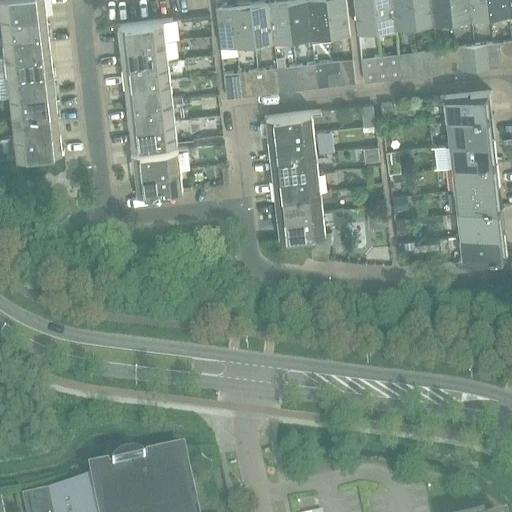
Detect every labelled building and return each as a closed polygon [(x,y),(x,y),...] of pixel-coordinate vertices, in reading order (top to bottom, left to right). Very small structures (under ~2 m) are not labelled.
[(0,0),(0,12),(1,18),(46,12),(44,0),(0,0)] [(273,39),(293,37),(288,0),(275,0),(269,1),(273,39)] [(288,0),(293,37),(312,35),(307,0),(288,0)] [(326,0),(307,0),(312,35),(313,41),(331,39),(330,33),(326,0)] [(345,0),(326,0),(330,33),(349,31),(345,0)] [(377,27),(373,0),(354,0),(358,30),(377,27)] [(393,0),(373,0),(377,27),(378,33),(397,30),(397,25),(393,0)] [(393,0),(397,25),(415,23),(412,0),(393,0)] [(412,0),(415,23),(433,21),(430,0),(412,0)] [(430,0),(433,21),(452,19),(450,0),(430,0)] [(469,0),(450,0),(452,19),(472,16),(469,0)] [(487,0),(469,0),(472,16),(490,14),(487,0)] [(507,0),(487,0),(490,14),(508,12),(507,0)] [(255,41),(273,39),(269,1),(250,3),(255,41)] [(236,43),(255,41),(250,3),(232,5),(236,43)] [(221,45),(236,43),(232,5),(216,7),(221,45)] [(0,33),(0,37),(50,32),(50,29),(48,29),(46,12),(1,18),(2,34),(0,33)] [(120,46),(166,40),(164,23),(173,22),(172,19),(119,25),(119,24),(116,25),(116,29),(118,28),(120,46)] [(5,57),(51,51),(49,34),(51,33),(50,32),(0,37),(0,39),(3,40),(5,57)] [(120,63),(121,66),(177,59),(177,56),(168,57),(166,40),(120,46),(122,63),(120,63)] [(501,53),(488,55),(489,67),(511,64),(511,41),(511,40),(499,41),(501,53)] [(501,53),(499,41),(475,44),(478,68),(489,67),(488,55),(501,53)] [(463,58),(450,59),(452,71),(478,68),(475,44),(462,46),(463,58)] [(462,46),(437,49),(440,72),(452,71),(450,59),(463,58),(462,46)] [(426,62),(413,64),(414,75),(440,72),(437,49),(425,50),(426,62)] [(425,50),(400,53),(402,77),(414,75),(413,64),(426,62),(425,50)] [(0,74),(0,77),(8,76),(55,71),(55,69),(53,69),(51,51),(5,57),(7,74),(0,74)] [(388,66),(375,68),(376,80),(402,77),(400,53),(387,54),(388,66)] [(387,54),(361,57),(364,81),(376,80),(375,68),(388,66),(387,54)] [(341,72),(329,73),(330,85),(343,83),(355,82),(353,58),(340,60),(341,72)] [(125,86),(170,80),(169,63),(177,62),(177,59),(121,66),(121,68),(123,68),(125,86)] [(340,60),(315,63),(317,74),(318,86),(330,85),(329,73),(341,72),(340,60)] [(304,76),(291,78),(292,89),(305,88),(318,86),(317,74),(315,63),(302,64),(304,76)] [(302,64),(277,67),(278,79),(279,91),(292,89),(291,78),(304,76),(302,64)] [(266,81),(253,82),(254,94),(267,92),(279,91),(278,79),(277,67),(265,68),(266,81)] [(265,68),(240,71),(242,95),(254,94),(253,82),(266,81),(265,68)] [(9,96),(56,91),(53,73),(55,73),(55,71),(8,76),(0,77),(0,80),(7,79),(9,96)] [(240,71),(224,73),(226,97),(233,96),(242,95),(240,71)] [(125,103),(125,106),(181,99),(181,96),(172,97),(170,80),(125,86),(127,103),(125,103)] [(2,114),(3,117),(13,116),(60,111),(59,108),(57,108),(56,91),(9,96),(11,113),(2,114)] [(444,96),(447,119),(492,115),(489,91),(444,96)] [(129,125),(175,120),(173,102),(181,102),(181,99),(125,106),(125,108),(127,108),(129,125)] [(390,103),(381,104),(382,115),(392,114),(390,103)] [(373,105),(361,106),(363,126),(366,127),(376,125),(373,105)] [(14,136),(60,131),(58,113),(60,113),(60,111),(13,116),(3,117),(3,120),(12,119),(14,136)] [(268,138),(314,132),(312,115),(321,114),(320,111),(266,117),(266,116),(264,116),(264,120),(266,120),(268,138)] [(447,119),(449,143),(494,137),(492,115),(447,119)] [(177,137),(175,120),(129,125),(131,142),(129,142),(130,146),(133,146),(133,145),(186,139),(186,136),(177,137)] [(376,125),(366,127),(368,145),(378,144),(376,125)] [(62,148),(60,131),(14,136),(16,153),(7,154),(7,158),(61,151),(61,152),(64,152),(64,148),(62,148)] [(314,132),(268,138),(270,155),(268,155),(269,158),(316,152),(314,132)] [(437,168),(452,166),(497,161),(494,137),(449,143),(434,144),(437,168)] [(378,145),(364,147),(365,160),(380,159),(378,145)] [(135,173),(181,169),(179,153),(178,151),(187,150),(187,147),(134,153),(131,153),(131,156),(133,156),(135,173)] [(316,152),(269,158),(269,160),(271,160),(273,177),(318,172),(316,152)] [(452,166),(454,189),(499,184),(497,161),(452,166)] [(401,162),(388,163),(389,173),(392,172),(402,171),(401,162)] [(182,185),(181,169),(135,173),(137,191),(135,191),(135,195),(138,194),(138,193),(192,188),(191,184),(182,185)] [(402,171),(392,172),(393,180),(408,178),(407,171),(402,171)] [(273,195),(273,197),(322,192),(330,191),(329,188),(320,189),(318,172),(273,177),(275,195),(273,195)] [(454,189),(457,212),(502,206),(499,184),(454,189)] [(277,216),(323,211),(321,195),(330,194),(330,191),(322,192),(273,197),(274,200),(275,200),(277,216)] [(406,194),(392,196),(393,209),(407,207),(406,194)] [(388,222),(385,204),(369,206),(371,223),(388,222)] [(457,212),(460,235),(505,230),(502,206),(457,212)] [(325,229),(323,211),(277,216),(279,234),(278,234),(278,238),(281,238),(281,237),(334,231),(334,228),(325,229)] [(403,219),(395,220),(396,233),(405,232),(403,219)] [(507,254),(505,230),(460,235),(462,259),(507,254)] [(413,240),(403,242),(404,249),(414,248),(413,240)] [(77,487),(25,498),(27,511),(194,511),(194,510),(193,510),(190,508),(193,503),(190,492),(189,492),(186,490),(189,485),(186,474),(185,474),(182,472),(185,467),(183,457),(147,465),(144,468),(141,466),(139,465),(136,464),(133,463),(130,463),(127,463),(124,464),(121,466),(119,467),(117,470),(115,472),(114,475),(110,473),(92,477),(96,496),(80,499),(77,487)]
